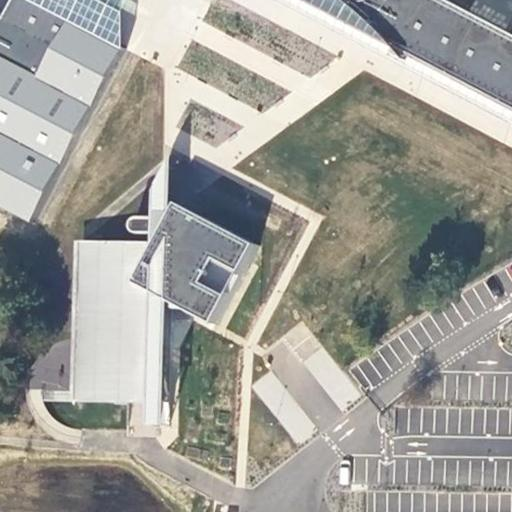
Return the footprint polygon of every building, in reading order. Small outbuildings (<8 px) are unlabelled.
[(0,0),(0,212),(33,229),(120,58),(97,49),(122,0),(0,0)] [(304,0),(511,108),(511,33),(447,0),(304,0)] [(175,171),(163,184),(165,184),(163,246),(173,246),(174,212),(175,171)] [(28,391),(152,396),(171,397),(172,304),(179,308),(180,311),(182,314),(185,315),(189,315),(191,313),(218,325),(256,245),(178,206),(174,212),(173,246),(163,246),(165,184),(163,184),(158,184),(157,219),(137,219),(135,221),(133,225),(133,228),(134,232),(137,235),(140,237),(157,236),(157,246),(84,245),(80,342),(69,343),(58,346),(48,352),(40,360),(34,369),(30,380),(28,391)] [(171,397),(152,396),(152,428),(169,429),(171,397)]
